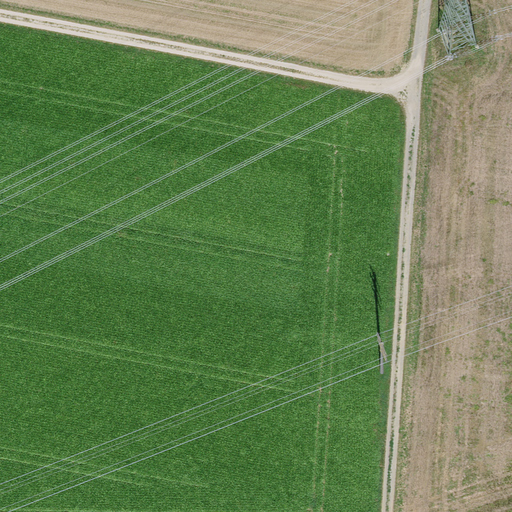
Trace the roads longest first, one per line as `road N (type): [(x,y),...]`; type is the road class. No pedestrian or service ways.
road 1 (track): [(383,511),(419,0)]
road 2 (track): [(0,16),(407,88)]
